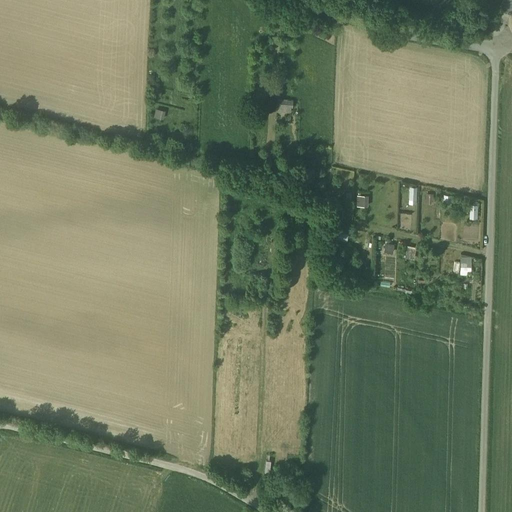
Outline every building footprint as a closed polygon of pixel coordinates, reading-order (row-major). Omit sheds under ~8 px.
[(293,111),(293,98),(278,98),(277,111),(293,111)] [(164,119),(166,110),(157,108),(155,116),(164,119)] [(410,203),(417,203),(418,186),(410,185),(410,203)] [(426,202),(434,202),(434,192),(426,192),(426,202)] [(357,194),(357,205),(369,205),(369,194),(357,194)] [(479,203),(471,203),(470,217),(479,218),(479,203)] [(348,242),(350,233),(338,230),(336,240),(348,242)] [(394,252),(396,244),(387,241),(385,250),(394,252)] [(406,257),(415,257),(416,246),(407,245),(406,257)] [(461,271),(473,271),(473,257),(461,257),(461,271)]
